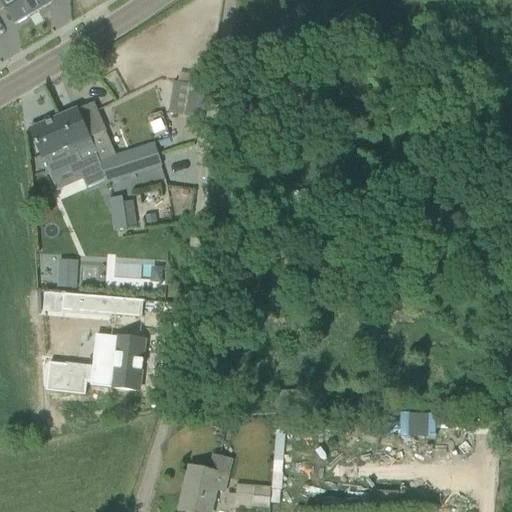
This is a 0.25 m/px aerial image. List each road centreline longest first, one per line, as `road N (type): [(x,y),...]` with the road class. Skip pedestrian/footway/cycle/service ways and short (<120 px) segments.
road 1 (residential): [(136,511),(167,400),(226,0)]
road 2 (tertiary): [(0,86),(153,0)]
